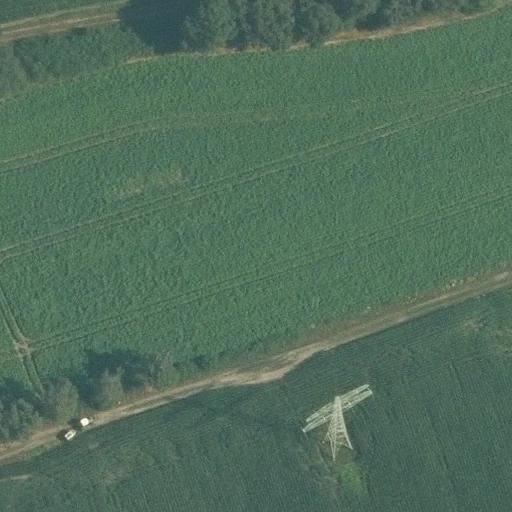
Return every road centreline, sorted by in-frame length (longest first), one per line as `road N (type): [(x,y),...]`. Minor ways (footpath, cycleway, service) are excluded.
road 1 (track): [(327,349),(0,457)]
road 2 (track): [(234,0),(0,52)]
